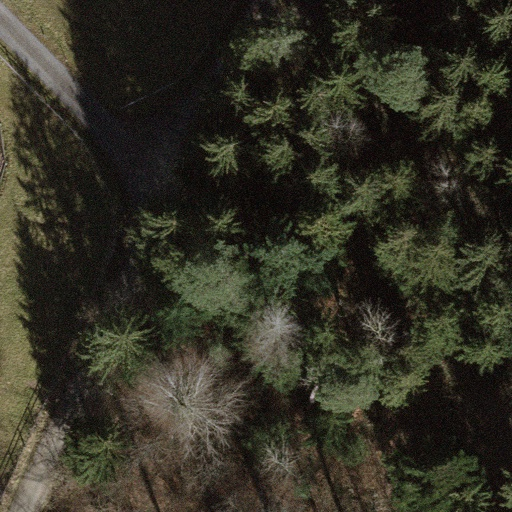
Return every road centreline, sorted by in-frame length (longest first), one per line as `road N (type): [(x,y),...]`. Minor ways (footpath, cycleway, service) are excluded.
road 1 (track): [(26,511),(174,173),(243,41)]
road 2 (track): [(0,18),(108,131),(174,173)]
